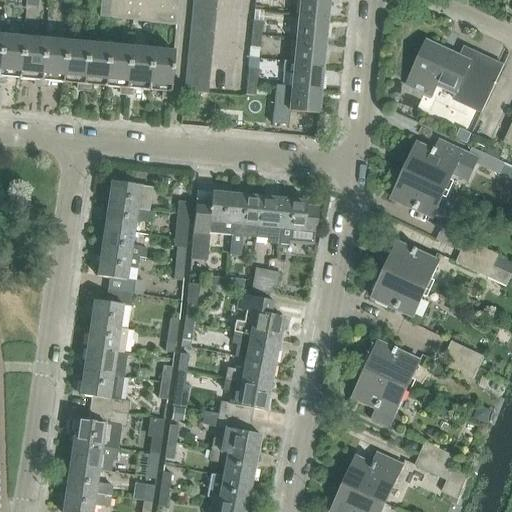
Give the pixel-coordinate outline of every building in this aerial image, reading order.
[(101,0),(99,17),(111,18),(113,0),(101,0)] [(134,0),(113,0),(111,18),(133,21),(134,0)] [(156,0),(134,0),(133,21),(154,23),(156,0)] [(179,0),(177,0),(156,0),(154,23),(177,26),(179,0)] [(192,0),(192,8),(216,10),(216,0),(192,0)] [(299,0),(298,16),(327,18),(328,0),(299,0)] [(192,8),(191,20),(215,22),(216,10),(192,8)] [(298,16),(296,40),(325,42),(327,18),(298,16)] [(191,20),(190,32),(214,34),(215,22),(191,20)] [(253,21),(251,36),(261,36),(263,22),(253,21)] [(190,32),(188,44),(212,46),(214,34),(190,32)] [(2,36),(0,61),(0,82),(4,83),(5,78),(20,79),(24,38),(2,36)] [(251,36),(250,48),(260,48),(261,36),(251,36)] [(24,38),(20,79),(35,81),(35,86),(41,86),(45,40),(24,38)] [(45,40),(41,86),(47,87),(47,82),(63,83),(66,42),(45,40)] [(296,40),(294,63),(323,66),(325,42),(296,40)] [(66,42),(63,83),(78,85),(78,89),(84,90),(84,85),(88,44),(66,42)] [(427,42),(407,85),(432,97),(437,85),(456,94),(453,99),(482,113),(504,66),(465,48),(461,57),(427,42)] [(88,44),(84,85),(84,90),(90,91),(90,86),(106,87),(109,46),(88,44)] [(188,44),(187,55),(211,58),(212,46),(188,44)] [(120,93),(126,94),(131,48),(109,46),(106,87),(121,88),(120,93)] [(152,50),(131,48),(126,94),(133,94),(133,90),(148,91),(152,50)] [(152,50),(148,91),(164,92),(164,97),(170,98),(174,52),(152,50)] [(249,50),(249,62),(259,63),(260,51),(249,50)] [(187,55),(186,67),(210,70),(211,58),(187,55)] [(249,62),(246,83),(257,84),(259,63),(249,62)] [(294,63),(292,87),(321,90),(323,66),(294,63)] [(186,67),(185,79),(209,82),(210,70),(186,67)] [(185,79),(184,92),(185,92),(208,94),(209,82),(185,79)] [(257,84),(246,83),(245,97),(255,96),(257,84)] [(321,90),(292,87),(289,112),(318,115),(321,90)] [(476,164),(479,159),(470,154),(448,144),(448,145),(441,141),(437,149),(435,148),(434,151),(418,144),(405,171),(446,190),(454,174),(468,181),(476,164)] [(476,164),(500,175),(506,163),(473,148),(470,154),(479,159),(476,164)] [(446,190),(405,171),(393,198),(434,217),(446,190)] [(137,210),(141,186),(112,181),(108,205),(137,210)] [(212,193),(210,205),(209,222),(222,223),(221,236),(232,237),(232,236),(233,224),(236,195),(212,193)] [(233,224),(257,227),(259,197),(236,195),(233,224)] [(279,245),(280,229),(283,200),(259,197),(257,227),(255,238),(266,239),(266,243),(279,245)] [(307,202),(283,200),(280,229),(279,245),(289,246),(291,230),(304,231),(317,232),(319,208),(307,207),(307,202)] [(178,202),(177,214),(186,215),(187,203),(178,202)] [(209,222),(210,205),(198,204),(196,228),(209,229),(209,222)] [(137,210),(108,205),(105,229),(134,233),(135,222),(151,224),(153,212),(137,210)] [(186,215),(177,214),(175,227),(185,228),(186,215)] [(105,229),(101,252),(130,257),(134,233),(105,229)] [(241,237),(232,236),(232,237),(230,256),(239,257),(241,237)] [(462,252),(495,267),(500,255),(467,240),(462,252)] [(398,243),(386,270),(427,289),(440,262),(417,252),(419,249),(416,247),(414,250),(398,243)] [(176,248),(175,264),(178,264),(184,265),(186,248),(176,248)] [(130,257),(101,252),(98,276),(109,278),(127,281),(130,257)] [(511,274),(495,267),(462,252),(457,263),(489,278),(488,281),(506,289),(511,275),(511,274)] [(178,264),(175,264),(173,281),(183,282),(184,265),(178,264)] [(256,268),(254,278),(266,281),(268,271),(256,268)] [(427,289),(386,270),(373,297),(414,316),(427,289)] [(266,281),(277,283),(279,273),(268,271),(266,281)] [(107,290),(132,294),(134,282),(127,281),(109,278),(107,290)] [(228,280),(211,278),(210,287),(211,287),(228,289),(228,280)] [(266,281),(254,278),(251,291),(275,295),(277,283),(266,281)] [(228,280),(228,289),(243,290),(244,281),(228,280)] [(132,294),(107,290),(105,302),(123,304),(131,306),(132,294)] [(283,319),(284,317),(272,315),(274,303),(239,296),(236,311),(246,313),(244,323),(236,322),(234,332),(250,335),(279,341),(281,333),(284,334),(286,332),(288,323),(286,319),(283,319)] [(94,300),(90,324),(120,328),(123,304),(105,302),(94,300)] [(186,307),(184,325),(193,326),(196,308),(186,307)] [(169,319),(167,335),(176,337),(179,321),(169,319)] [(90,324),(87,348),(116,352),(120,328),(90,324)] [(193,326),(184,325),(182,340),(197,342),(200,327),(193,326)] [(279,341),(250,335),(234,332),(231,344),(232,345),(248,347),(246,359),(274,365),(277,365),(280,364),(282,355),(279,353),(277,353),(279,341)] [(176,337),(167,335),(165,352),(174,354),(176,337)] [(452,341),(447,353),(480,368),(485,357),(452,341)] [(379,343),(367,370),(408,389),(420,362),(398,351),(399,348),(397,347),(395,350),(379,343)] [(87,348),(84,371),(113,375),(116,352),(87,348)] [(480,368),(447,353),(442,364),(474,380),(480,368)] [(180,354),(178,370),(187,372),(189,356),(180,354)] [(243,371),(227,369),(225,379),(270,388),(274,365),(246,359),(243,371)] [(163,367),(160,382),(170,384),(172,368),(163,367)] [(187,372),(178,370),(175,387),(184,388),(187,372)] [(408,389),(367,370),(354,397),(395,416),(408,389)] [(90,409),(114,412),(128,414),(129,402),(121,401),(124,377),(113,375),(84,371),(80,395),(92,397),(90,409)] [(270,388),(225,379),(222,391),(231,393),(228,404),(221,402),(218,415),(252,421),(254,409),(265,412),(270,388)] [(170,384),(160,382),(158,400),(167,401),(170,384)] [(74,433),(73,443),(117,449),(120,426),(113,425),(114,412),(90,409),(88,421),(76,419),(76,420),(72,419),(70,421),(68,431),(70,433),(74,433)] [(256,459),(261,435),(249,433),(252,421),(218,415),(215,428),(223,430),(221,440),(214,439),(211,450),(256,459)] [(169,428),(167,442),(176,444),(178,430),(169,428)] [(162,440),(152,438),(149,455),(159,456),(162,440)] [(167,442),(164,459),(174,460),(176,444),(167,442)] [(69,466),(98,471),(100,460),(116,462),(118,449),(117,449),(73,443),(69,466)] [(426,443),(420,454),(453,470),(458,458),(426,443)] [(256,459),(211,450),(209,462),(225,466),(223,477),(252,482),(256,459)] [(345,485),(386,504),(403,466),(378,454),(373,465),(357,458),(345,485)] [(453,470),(420,454),(415,466),(448,481),(453,470)] [(149,455),(147,471),(157,472),(159,456),(149,455)] [(69,466),(66,490),(111,496),(113,486),(97,484),(98,471),(69,466)] [(162,473),(160,490),(169,492),(172,474),(162,473)] [(223,477),(218,500),(247,506),(252,482),(223,477)] [(145,485),(143,502),(152,503),(155,486),(145,485)] [(381,511),(386,504),(345,485),(332,511),(381,511)] [(111,496),(66,490),(62,511),(92,511),(93,507),(110,509),(111,496)] [(158,506),(160,507),(167,508),(169,492),(160,490),(158,506)] [(246,511),(247,506),(218,500),(211,499),(208,511),(246,511)] [(143,502),(141,511),(150,511),(152,503),(143,502)]
